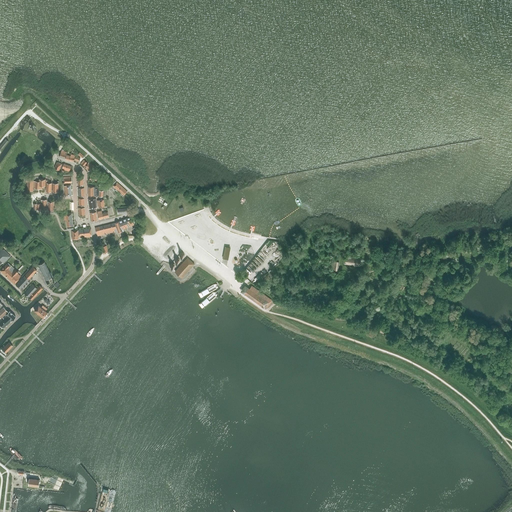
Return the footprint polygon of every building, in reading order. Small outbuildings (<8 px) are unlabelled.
[(0,150),(0,151),(8,142),(8,141),(6,138),(0,145),(0,150)] [(60,168),(62,169),(62,170),(64,171),(65,170),(69,172),(71,166),(64,164),(63,165),(57,162),(54,168),(59,170),(60,168)] [(91,171),(94,167),(89,162),(85,166),(87,167),(85,168),(89,171),(90,170),(91,171)] [(33,181),(33,188),(43,189),(43,186),(45,186),(46,179),(39,179),(39,181),(33,181)] [(127,192),(117,182),(114,186),(119,191),(124,195),(127,192)] [(94,195),(99,195),(99,197),(103,197),(103,191),(99,191),(99,187),(94,187),(94,195)] [(96,199),(89,199),(90,209),(92,208),(92,209),(95,209),(95,208),(96,208),(97,208),(96,199)] [(64,220),(67,220),(67,227),(73,226),(72,213),(66,214),(66,215),(64,215),(64,220)] [(130,217),(123,220),(126,228),(134,224),(130,217)] [(123,232),(124,231),(123,229),(126,228),(123,220),(116,223),(118,231),(118,232),(122,231),(122,233),(123,233),(123,232)] [(0,263),(2,262),(3,263),(11,256),(4,249),(3,250),(0,247),(0,263)] [(190,269),(195,264),(194,264),(195,263),(193,261),(192,261),(188,258),(183,262),(179,267),(175,271),(182,278),(186,273),(190,269)] [(51,277),(53,276),(50,271),(49,272),(44,261),(38,264),(45,280),(48,279),(49,281),(52,279),(51,277)] [(0,271),(7,277),(10,280),(14,284),(21,276),(17,273),(18,272),(14,269),(15,269),(14,268),(11,265),(10,264),(8,262),(2,268),(0,271)] [(33,266),(24,275),(22,277),(15,285),(20,289),(27,282),(29,280),(37,270),(33,266)] [(28,297),(31,300),(43,288),(39,285),(37,288),(32,284),(24,292),(28,297)] [(244,294),(261,306),(264,308),(265,308),(266,309),(273,300),(252,285),(250,288),(249,288),(249,287),(245,285),(240,291),(244,294)] [(47,309),(43,305),(41,307),(39,305),(34,310),(43,318),(47,314),(48,313),(46,311),(47,309)] [(5,315),(0,318),(0,324),(3,328),(16,316),(9,310),(5,315)] [(2,349),(6,353),(13,346),(9,342),(2,349)] [(28,485),(39,487),(40,479),(29,478),(29,481),(28,485)]
